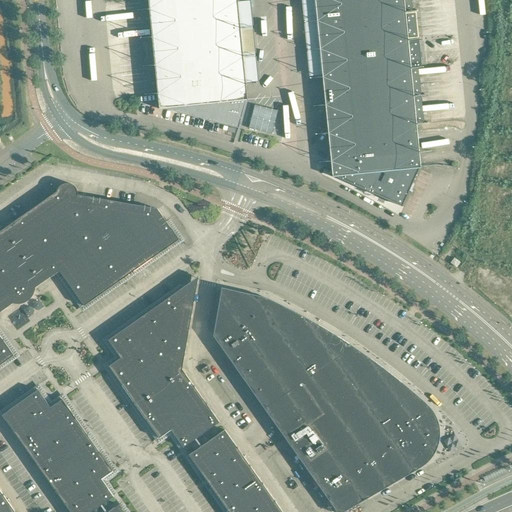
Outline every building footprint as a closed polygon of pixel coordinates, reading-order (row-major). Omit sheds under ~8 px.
[(247,100),(237,0),(147,0),(159,109),(160,108),(239,128),(246,99),(247,100)] [(314,0),(317,21),(328,133),(331,167),(332,177),(333,176),(380,197),(378,201),(384,204),(386,199),(402,206),(419,167),(421,168),(420,163),(419,153),(419,150),(417,130),(416,124),(416,122),(405,12),(403,0),(314,0)] [(35,287),(56,273),(59,270),(80,300),(90,301),(173,243),(174,233),(165,220),(170,217),(168,213),(166,209),(165,209),(163,206),(158,210),(157,209),(78,196),(78,195),(78,193),(78,192),(78,191),(77,190),(77,188),(76,187),(75,186),(74,185),(73,184),(72,184),(70,183),(69,183),(68,183),(66,183),(65,183),(64,183),(62,184),(61,185),(60,186),(59,187),(58,188),(57,190),(57,191),(0,231),(0,364),(14,355),(0,335),(0,311),(13,303),(10,300),(33,284),(35,287)] [(450,263),(456,268),(460,262),(454,258),(450,263)] [(182,369),(196,288),(198,277),(185,286),(108,340),(120,358),(109,366),(159,438),(171,429),(183,447),(219,422),(182,369)] [(221,291),(213,336),(284,437),(301,461),(315,481),(318,485),(326,497),(332,505),(337,511),(342,511),(349,508),(420,467),(423,465),(426,463),(429,460),(432,457),(434,454),(436,450),(437,446),(438,443),(439,439),(439,435),(439,432),(439,429),(439,426),(438,423),(437,420),(436,417),(435,415),(433,412),(432,410),(430,407),(428,405),(422,400),(416,395),(410,390),(404,385),(398,380),(388,372),(379,365),(369,357),(359,350),(349,344),(340,338),(332,333),(323,328),(314,322),(305,317),(298,313),(290,309),(282,305),(275,301),(267,298),(221,287),(221,291)] [(208,365),(201,370),(205,374),(209,371),(211,370),(208,365)] [(112,470),(62,399),(50,407),(38,389),(8,410),(6,420),(70,511),(90,511),(113,496),(101,479),(112,470)] [(282,511),(225,430),(189,455),(229,511),(282,511)] [(0,511),(15,511),(0,490),(0,511)]
